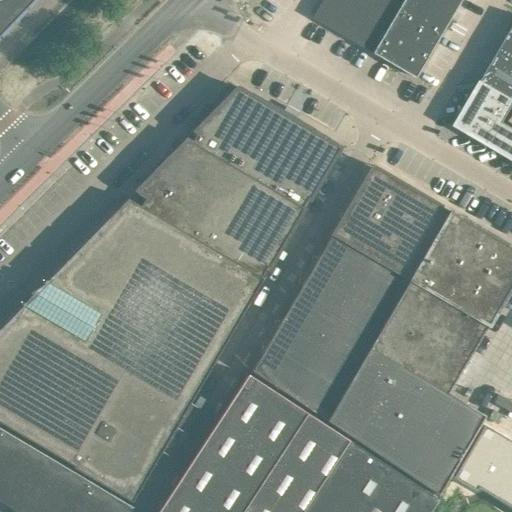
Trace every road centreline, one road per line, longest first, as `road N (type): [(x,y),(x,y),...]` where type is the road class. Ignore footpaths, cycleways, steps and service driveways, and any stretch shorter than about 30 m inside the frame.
road 1 (unclassified): [(511,190),(183,0)]
road 2 (tertiary): [(27,140),(174,0)]
road 3 (unknown): [(398,121),(470,0)]
